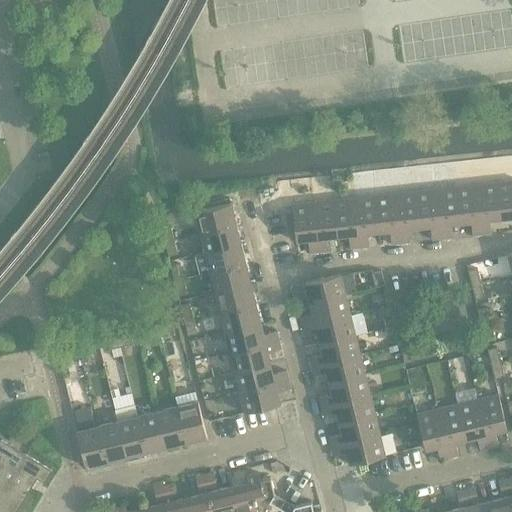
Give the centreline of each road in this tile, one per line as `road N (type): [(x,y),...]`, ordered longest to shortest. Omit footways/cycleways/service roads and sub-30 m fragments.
road 1 (unclassified): [(272,280),(333,262),(511,238)]
road 2 (unclassified): [(79,487),(313,429)]
road 3 (unclassified): [(333,500),(511,455)]
road 4 (residential): [(313,429),(272,280)]
road 5 (residential): [(0,75),(24,176),(0,207)]
